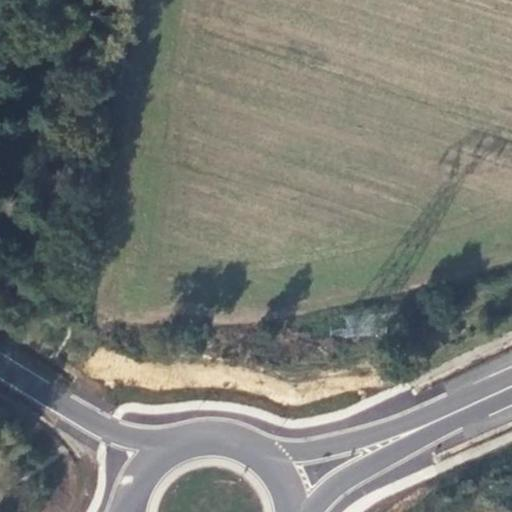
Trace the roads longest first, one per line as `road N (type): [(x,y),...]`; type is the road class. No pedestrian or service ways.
road 1 (trunk): [(150,470),(0,370)]
road 2 (secondary): [(377,445),(511,383)]
road 3 (secondary): [(377,445),(258,461)]
road 4 (secondary): [(258,461),(214,442),(190,444),(150,470)]
